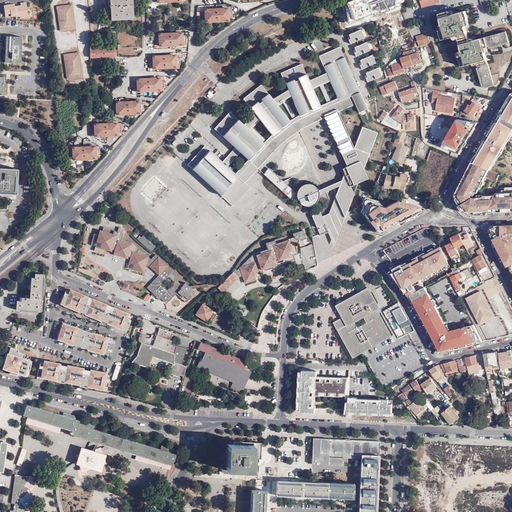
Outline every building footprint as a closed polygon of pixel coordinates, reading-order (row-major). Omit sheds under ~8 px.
[(110,0),(112,20),(135,19),(133,0),(110,0)] [(360,10),(365,8),(362,0),(355,0),(351,1),(355,11),(360,9),(360,10)] [(21,6),(15,6),(16,16),(21,16),(21,17),(29,16),(27,2),(20,3),(21,6)] [(14,4),(4,6),(5,17),(16,16),(15,6),(14,4)] [(57,7),(61,31),(76,29),(73,4),(57,7)] [(205,22),(229,21),(228,18),(232,18),(231,11),(228,11),(228,9),(205,10),(205,12),(201,13),(202,20),(205,20),(205,22)] [(469,38),(467,31),(464,32),(463,27),(466,27),(467,26),(466,22),(468,21),(466,12),(451,16),(449,11),(440,14),(444,29),(440,30),(442,40),(458,36),(459,41),(463,40),(469,38)] [(351,28),(361,25),(359,20),(349,23),(351,28)] [(361,29),(349,35),(350,39),(348,40),(350,44),(356,41),(354,38),(357,37),(358,40),(364,37),(361,29)] [(470,42),(460,44),(462,51),(461,52),(462,57),(459,57),(462,67),(477,63),(481,77),(484,88),(494,85),(484,49),(501,44),(509,42),(506,32),(470,42)] [(159,34),(159,37),(156,37),(156,43),(159,43),(160,46),(182,45),(182,42),(186,42),(186,36),(182,36),(182,33),(159,34)] [(426,45),(431,43),(428,33),(423,35),(426,45)] [(420,46),(426,45),(423,35),(417,37),(420,46)] [(23,38),(6,37),(5,63),(21,64),(22,51),(23,38)] [(391,48),(401,46),(399,40),(389,43),(391,48)] [(366,42),(354,48),(356,52),(354,53),(356,57),(361,54),(360,51),(362,49),(364,53),(370,50),(366,42)] [(101,48),(101,46),(90,46),(90,58),(115,57),(115,48),(101,48)] [(245,183),(238,176),(251,162),(266,146),(248,129),(251,126),(259,118),(274,138),(292,124),(290,121),(277,104),(291,96),(301,119),(318,111),(322,109),(324,115),(347,167),(342,169),(344,173),(341,180),(339,186),(335,196),(344,218),(354,194),(350,186),(368,179),(363,169),(377,133),(362,127),(354,148),(338,112),(353,105),(349,97),(352,96),(359,112),(367,109),(340,47),(319,56),(326,73),(309,81),(301,64),(281,73),(288,89),(272,99),(261,85),(243,99),(254,113),(243,124),(230,112),(214,129),(235,148),(222,162),(205,146),(187,165),(233,207),(250,188),(245,183)] [(414,50),(408,52),(410,56),(411,56),(414,65),(423,63),(420,53),(415,54),(414,50)] [(80,52),(64,55),(68,79),(83,77),(80,52)] [(372,55),(360,60),(362,64),(360,65),(362,69),(367,67),(366,63),(368,62),(370,66),(376,63),(372,55)] [(176,56),(153,56),(153,59),(150,60),(150,66),(154,66),(154,68),(176,67),(176,65),(180,65),(179,58),(176,58),(176,56)] [(403,63),(405,68),(414,65),(411,56),(410,56),(405,57),(401,58),(403,63)] [(390,77),(406,72),(405,71),(405,68),(403,63),(399,65),(393,67),(394,70),(389,71),(390,77)] [(378,68),(366,73),(367,77),(365,78),(367,82),(373,80),(371,76),(374,75),(375,79),(381,76),(378,68)] [(160,81),(160,78),(137,80),(137,83),(133,83),(134,89),(138,89),(138,92),(161,90),(161,88),(164,87),(164,81),(160,81)] [(397,90),(394,82),(379,88),(382,96),(397,90)] [(414,94),(418,93),(416,87),(414,83),(413,83),(413,82),(410,83),(412,89),(399,93),(402,103),(416,98),(414,94)] [(450,109),(455,110),(457,99),(440,96),(440,91),(435,90),(433,102),(438,103),(437,108),(440,109),(450,111),(450,109)] [(471,163),(489,173),(511,133),(511,94),(506,104),(484,142),(471,163)] [(140,104),(140,101),(116,103),(117,106),(113,106),(114,112),(117,112),(117,115),(140,113),(140,110),(144,110),(143,104),(140,104)] [(472,106),(470,105),(465,111),(473,116),(477,110),(478,111),(481,107),(474,102),(472,106)] [(399,108),(399,107),(393,117),(403,123),(408,122),(408,124),(409,130),(415,130),(413,114),(410,115),(410,116),(408,116),(408,115),(406,115),(405,110),(404,110),(403,110),(402,110),(401,110),(401,109),(400,109),(400,108),(399,108)] [(251,162),(238,176),(245,183),(258,169),(273,152),(279,146),(287,139),(299,131),(313,123),(322,119),(321,117),(324,115),(322,109),(318,111),(301,119),(292,124),(274,138),(269,143),(266,146),(251,162)] [(384,112),(379,120),(383,122),(388,114),(384,112)] [(449,136),(446,141),(445,140),(441,147),(460,154),(468,140),(475,128),(476,123),(458,120),(455,125),(453,124),(447,135),(449,136)] [(118,126),(117,123),(95,125),(95,127),(91,128),(92,134),(95,134),(95,136),(118,135),(118,133),(121,133),(121,126),(118,126)] [(251,126),(248,129),(266,146),(269,143),(251,126)] [(401,132),(398,140),(404,143),(408,135),(401,132)] [(404,143),(398,140),(395,146),(399,148),(393,160),(404,165),(407,157),(404,155),(408,147),(403,145),(404,143)] [(96,149),(96,147),(73,148),(73,151),(70,151),(70,157),(74,157),(74,160),(96,159),(96,156),(100,156),(100,149),(96,149)] [(442,152),(434,150),(430,162),(438,164),(442,152)] [(489,173),(471,163),(456,195),(458,198),(456,200),(457,202),(464,213),(466,212),(469,215),(471,215),(475,215),(477,216),(487,215),(494,194),(476,194),(489,173)] [(4,168),(0,167),(0,192),(16,193),(18,168),(4,168)] [(269,168),(263,174),(293,202),(298,200),(300,203),(303,205),(307,206),(310,206),(313,205),(315,204),(317,202),(318,200),(319,196),(319,195),(319,193),(318,191),(316,188),(315,186),(313,185),(310,184),(306,184),(302,186),(299,188),(297,191),(297,193),(269,168)] [(438,184),(441,169),(434,168),(433,173),(428,172),(428,175),(423,174),(422,180),(420,186),(426,187),(427,181),(438,184)] [(393,188),(404,191),(408,176),(401,174),(399,178),(395,177),(395,178),(386,175),(383,186),(393,189),(393,188)] [(319,193),(319,195),(339,186),(341,180),(318,191),(319,193)] [(511,187),(506,188),(507,193),(494,194),(487,215),(490,213),(496,213),(511,212),(511,187)] [(344,218),(335,196),(329,214),(322,217),(325,224),(329,232),(328,232),(334,245),(344,218)] [(378,233),(424,208),(396,199),(383,206),(381,205),(377,200),(365,197),(364,197),(363,198),(363,199),(363,201),(361,203),(362,207),(361,209),(360,210),(361,212),(361,213),(362,214),(363,214),(364,215),(365,217),(373,227),(375,228),(375,231),(377,232),(378,233)] [(269,207),(268,211),(266,210),(264,223),(267,224),(268,220),(271,221),(272,219),(277,221),(280,209),(269,207)] [(320,212),(312,216),(317,228),(325,224),(322,217),(320,212)] [(260,236),(267,229),(257,219),(250,226),(260,236)] [(329,232),(325,224),(317,228),(320,236),(328,232),(329,232)] [(511,224),(490,226),(489,228),(489,230),(500,254),(506,266),(507,265),(511,275),(511,224)] [(145,266),(149,267),(152,264),(149,261),(150,260),(132,243),(121,239),(122,234),(121,233),(122,231),(118,228),(117,232),(114,231),(103,228),(102,232),(100,232),(99,236),(95,235),(91,246),(96,247),(94,252),(105,255),(105,254),(106,252),(107,250),(111,252),(112,250),(115,251),(114,253),(114,255),(127,259),(127,257),(130,258),(129,264),(133,266),(132,270),(143,273),(145,266)] [(266,249),(258,252),(273,266),(275,265),(275,264),(273,259),(276,258),(277,260),(281,259),(282,261),(283,263),(294,260),(292,255),(297,253),(293,243),(294,243),(296,243),(298,240),(305,238),(302,230),(291,234),(293,237),(287,239),(287,240),(285,240),(284,236),(273,240),(265,243),(266,249)] [(451,238),(453,243),(454,247),(456,251),(457,250),(465,246),(466,248),(473,244),(468,235),(465,236),(463,232),(459,234),(451,238)] [(139,240),(137,238),(136,239),(150,251),(155,247),(152,244),(150,243),(143,236),(139,240)] [(461,256),(457,250),(456,251),(454,247),(453,243),(446,246),(446,247),(442,249),(444,254),(447,258),(451,255),(453,260),(461,256)] [(390,271),(406,300),(411,297),(420,291),(417,286),(452,266),(447,258),(444,254),(442,249),(440,246),(426,254),(405,265),(402,267),(401,265),(390,271)] [(260,270),(273,266),(258,252),(252,254),(236,270),(237,272),(234,275),(237,277),(242,276),(244,283),(255,279),(253,275),(258,273),(256,268),(259,266),(260,270)] [(473,259),(479,271),(486,267),(480,254),(473,259)] [(155,255),(150,260),(149,261),(152,264),(149,267),(159,276),(167,266),(155,255)] [(160,299),(164,303),(167,300),(168,302),(176,294),(177,293),(181,286),(173,278),(176,275),(167,266),(159,276),(147,288),(156,296),(155,297),(158,300),(160,299)] [(455,275),(451,277),(457,291),(462,289),(459,283),(461,282),(461,283),(467,280),(472,277),(468,269),(455,275)] [(221,283),(218,286),(223,291),(237,277),(234,275),(232,272),(221,283)] [(20,301),(16,301),(15,310),(40,311),(42,275),(33,275),(33,279),(29,279),(29,286),(27,286),(27,290),(28,290),(28,298),(25,298),(20,298),(20,301)] [(475,279),(470,283),(473,287),(478,283),(475,279)] [(184,283),(181,286),(177,293),(182,297),(180,298),(185,303),(195,293),(191,289),(188,286),(184,283)] [(392,335),(380,313),(377,308),(381,306),(370,286),(338,304),(345,316),(336,321),(344,335),(356,356),(392,335)] [(66,295),(63,293),(59,303),(76,310),(106,322),(125,330),(129,321),(130,320),(126,318),(128,313),(69,288),(67,292),(66,295)] [(425,289),(420,291),(411,297),(438,350),(439,351),(440,352),(442,352),(468,345),(482,341),(473,324),(448,330),(425,289)] [(479,324),(485,321),(486,318),(490,318),(494,317),(480,290),(466,298),(479,324)] [(398,302),(386,309),(388,314),(393,311),(400,324),(408,319),(406,315),(405,315),(398,302)] [(206,321),(211,315),(213,311),(202,304),(195,315),(206,321)] [(76,327),(62,322),(56,339),(103,355),(109,337),(95,333),(76,327)] [(150,339),(151,336),(140,333),(138,339),(138,340),(138,341),(139,341),(139,342),(140,343),(142,343),(137,356),(132,363),(148,368),(152,356),(173,363),(173,364),(172,363),(172,364),(174,365),(173,373),(180,375),(184,376),(186,367),(181,365),(187,348),(171,345),(168,344),(166,343),(167,340),(170,341),(172,336),(164,333),(164,330),(159,328),(156,336),(155,340),(150,339)] [(240,376),(243,369),(243,368),(246,363),(199,344),(197,350),(204,353),(201,361),(198,368),(206,372),(207,370),(215,373),(214,375),(225,380),(226,378),(233,381),(233,383),(231,387),(233,383),(244,389),(244,388),(247,381),(248,379),(240,376)] [(18,350),(10,347),(3,368),(24,375),(29,361),(23,360),(25,354),(20,352),(18,352),(18,350)] [(506,350),(505,347),(498,350),(498,352),(499,359),(507,357),(506,350)] [(497,367),(499,367),(498,362),(499,362),(497,351),(484,354),(486,369),(497,367)] [(478,370),(486,369),(484,354),(483,353),(479,354),(480,360),(479,360),(480,362),(476,363),(475,355),(465,358),(468,370),(478,369),(478,370)] [(509,365),(507,357),(499,359),(501,366),(509,365)] [(445,373),(458,369),(455,360),(440,364),(442,366),(445,373)] [(38,370),(37,377),(40,377),(41,376),(57,379),(57,377),(64,379),(64,380),(80,383),(81,382),(88,383),(87,385),(104,388),(104,390),(107,391),(109,382),(105,381),(106,375),(99,373),(90,371),(90,373),(83,372),(83,370),(77,369),(67,367),(66,368),(59,367),(60,365),(56,365),(44,362),(42,369),(39,368),(38,370)] [(440,367),(438,364),(436,365),(429,370),(437,381),(443,377),(442,375),(439,371),(441,369),(440,367)] [(317,369),(298,368),(296,410),(315,411),(316,395),(317,376),(317,369)] [(245,370),(243,369),(240,376),(248,379),(251,372),(245,370)] [(348,377),(317,376),(316,395),(319,395),(347,396),(348,377)] [(437,386),(430,378),(421,385),(427,394),(432,390),(437,386)] [(415,380),(410,383),(414,389),(419,385),(415,380)] [(243,392),(244,389),(233,383),(231,387),(243,392)] [(409,385),(402,390),(407,396),(414,391),(409,385)] [(447,386),(443,389),(448,395),(452,392),(447,386)] [(417,415),(425,409),(414,395),(406,402),(417,415)] [(347,396),(346,412),(392,415),(392,403),(389,403),(389,399),(351,396),(347,396)] [(76,419),(27,404),(24,416),(27,417),(61,427),(72,431),(71,435),(136,454),(171,465),(172,465),(176,450),(155,444),(154,448),(94,430),(95,425),(76,419)] [(442,411),(438,405),(432,411),(436,416),(442,411)] [(448,412),(446,409),(442,413),(450,423),(453,420),(454,421),(459,417),(452,408),(448,412)] [(427,412),(425,409),(417,415),(419,418),(427,412)] [(61,427),(27,417),(25,423),(59,433),(61,427)] [(317,444),(309,436),(307,436),(306,455),(310,455),(310,463),(313,463),(324,463),(336,463),(333,461),(323,451),(317,444)] [(378,439),(309,436),(317,444),(323,451),(333,461),(336,463),(342,464),(352,464),(353,456),(359,457),(359,452),(377,453),(378,439)] [(259,458),(259,454),(259,442),(251,442),(251,445),(225,444),(225,456),(224,469),(233,470),(242,470),(256,471),(257,465),(257,458),(259,458)] [(106,455),(102,454),(100,447),(90,450),(81,447),(79,454),(76,455),(77,460),(76,464),(79,465),(81,472),(91,469),(101,472),(103,465),(106,464),(104,460),(106,455)] [(27,450),(22,448),(16,465),(21,466),(27,450)] [(171,465),(136,454),(135,459),(170,470),(171,465)] [(360,470),(359,484),(377,485),(378,455),(360,454),(360,470)] [(30,477),(15,475),(14,484),(11,503),(14,504),(13,511),(10,510),(9,511),(29,511),(24,511),(25,507),(34,499),(28,492),(27,493),(28,488),(31,491),(37,480),(30,475),(30,477)] [(275,480),(274,495),(287,496),(300,497),(301,481),(275,480)] [(301,481),(300,497),(314,497),(326,498),(327,482),(301,481)] [(327,482),(326,498),(340,498),(353,499),(354,483),(327,482)] [(376,511),(377,485),(359,484),(358,503),(357,511),(376,511)] [(249,511),(263,511),(264,504),(264,489),(250,489),(249,511)]
